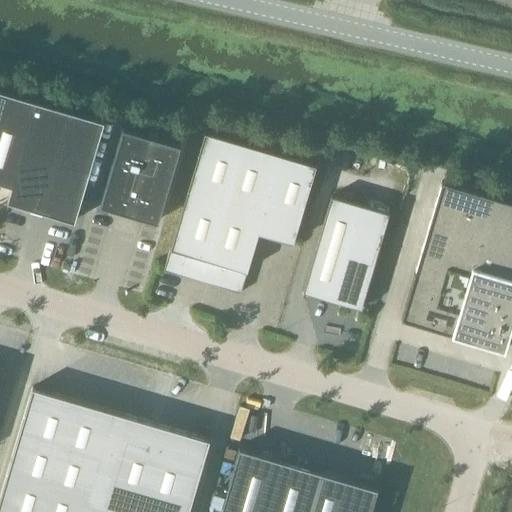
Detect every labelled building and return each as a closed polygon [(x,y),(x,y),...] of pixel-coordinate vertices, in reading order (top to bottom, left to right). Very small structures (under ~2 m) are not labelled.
[(0,181),(12,185),(37,101),(0,89),(0,181)] [(37,101),(12,185),(7,200),(74,220),(104,121),(37,101)] [(158,220),(181,143),(123,126),(100,204),(158,220)] [(205,131),(164,270),(198,280),(199,278),(207,280),(206,282),(241,292),(258,232),(293,242),(316,164),(205,131)] [(511,324),(511,201),(442,181),(401,319),(505,349),(511,324)] [(389,212),(332,195),(303,291),(361,308),(389,212)] [(188,511),(208,448),(30,396),(0,497),(0,511),(188,511)] [(361,442),(356,458),(371,463),(376,446),(361,442)] [(371,511),(375,499),(237,459),(221,511),(371,511)]
